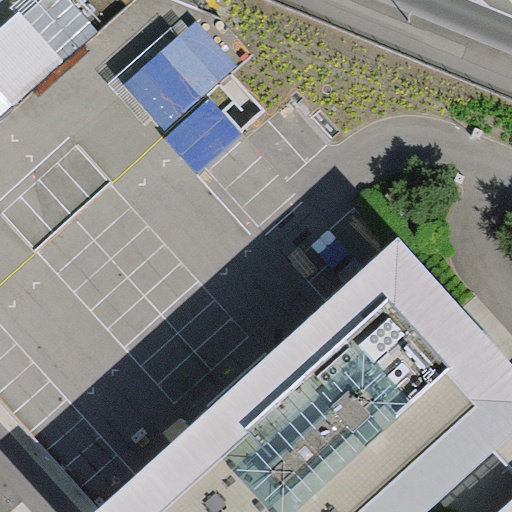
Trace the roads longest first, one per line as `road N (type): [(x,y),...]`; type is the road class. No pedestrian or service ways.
road 1 (unknown): [(0,205),(170,31)]
road 2 (unknown): [(511,130),(429,116),(328,161)]
road 3 (unknown): [(105,511),(0,388)]
